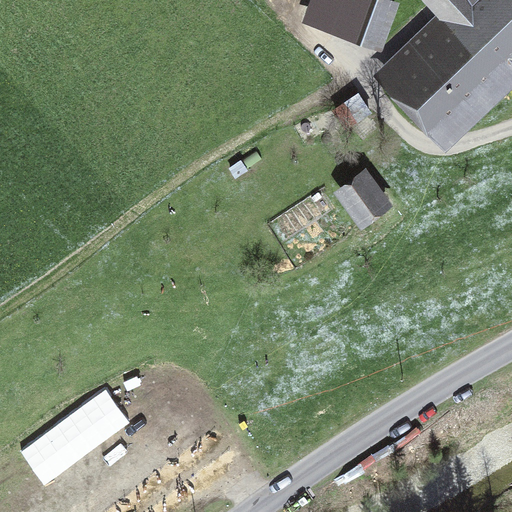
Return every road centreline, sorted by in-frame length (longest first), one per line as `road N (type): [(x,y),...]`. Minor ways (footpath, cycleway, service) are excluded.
road 1 (tertiary): [(252,511),(511,346)]
road 2 (track): [(292,0),(295,29),(349,61),(411,136),(442,147),(480,138)]
